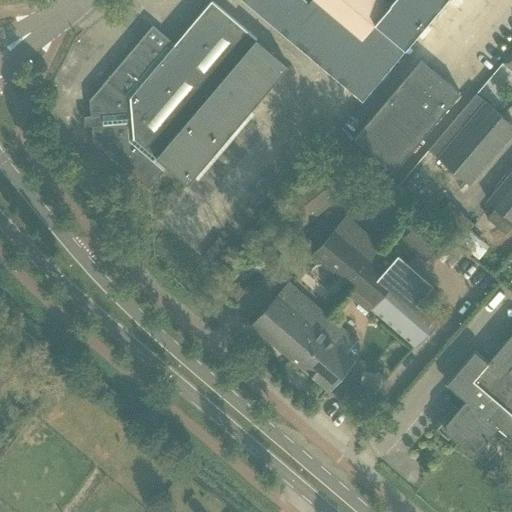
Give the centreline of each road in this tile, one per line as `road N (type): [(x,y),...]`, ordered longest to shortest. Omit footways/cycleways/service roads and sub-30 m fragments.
road 1 (secondary): [(357,511),(271,440),(49,222),(0,159)]
road 2 (secondary): [(0,218),(317,511)]
